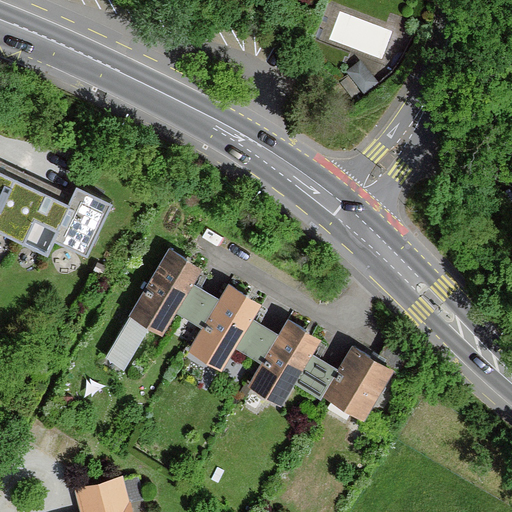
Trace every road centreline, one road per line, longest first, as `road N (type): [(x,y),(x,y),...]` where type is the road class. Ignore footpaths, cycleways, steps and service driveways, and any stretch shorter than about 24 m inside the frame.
road 1 (secondary): [(344,209),(176,97),(0,18)]
road 2 (tertiary): [(344,209),(397,148),(432,90),(455,0)]
road 3 (secondary): [(511,374),(344,209)]
